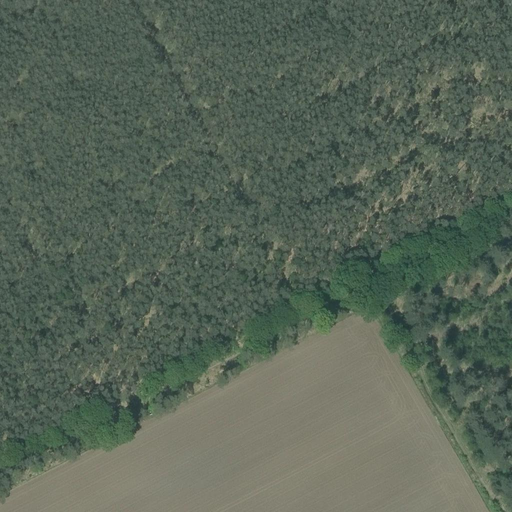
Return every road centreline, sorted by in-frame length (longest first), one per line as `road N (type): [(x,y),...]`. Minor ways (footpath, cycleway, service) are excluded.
road 1 (track): [(127,0),(254,242),(345,293)]
road 2 (track): [(385,314),(500,511)]
road 3 (track): [(385,314),(511,244)]
